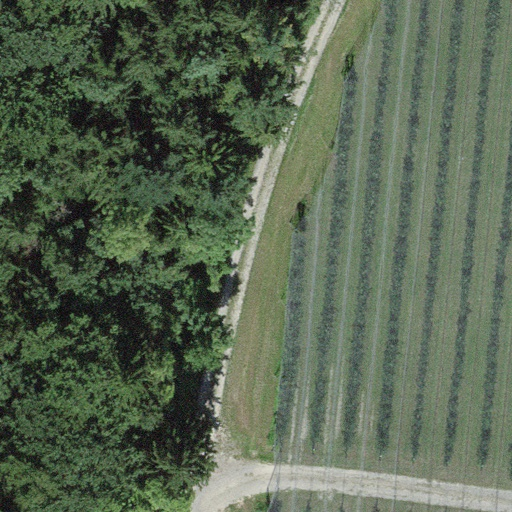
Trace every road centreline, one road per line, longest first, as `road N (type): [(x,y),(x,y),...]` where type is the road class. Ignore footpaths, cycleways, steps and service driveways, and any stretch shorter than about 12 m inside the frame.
road 1 (track): [(202,482),(267,170),(340,0)]
road 2 (track): [(202,482),(292,483),(511,507)]
